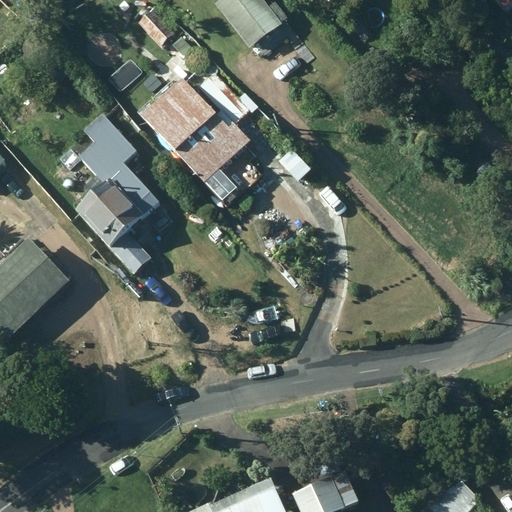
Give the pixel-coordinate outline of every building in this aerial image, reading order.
[(221,0),(219,2),(254,46),(285,22),(267,0),(221,0)] [(142,23),(164,45),(177,32),(156,10),(142,23)] [(147,114),(217,189),(258,151),(254,147),(248,140),(253,136),(240,122),(252,111),(216,72),(198,90),(187,77),(147,114)] [(0,114),(0,121),(14,135),(30,119),(12,102),(0,114)] [(323,117),(330,108),(323,103),(316,112),(323,117)] [(162,201),(128,161),(139,151),(105,112),(87,128),(99,142),(84,155),(107,182),(80,205),(137,272),(154,257),(130,229),(162,201)] [(313,171),(293,149),(279,162),(300,184),(313,171)] [(0,171),(10,161),(0,150),(0,171)] [(511,184),(511,181),(491,159),(479,169),(502,194),(511,184)] [(0,323),(12,337),(75,278),(34,235),(0,266),(0,323)] [(320,478),(339,469),(333,456),(315,464),(320,478)] [(298,511),(329,511),(357,499),(342,468),(339,469),(320,478),(290,492),(298,511)] [(434,511),(466,511),(480,500),(456,474),(426,502),(434,511)] [(285,511),(269,477),(208,505),(207,502),(186,511),(285,511)]
